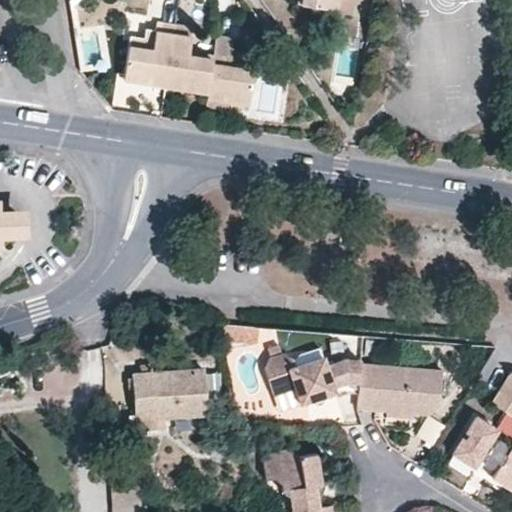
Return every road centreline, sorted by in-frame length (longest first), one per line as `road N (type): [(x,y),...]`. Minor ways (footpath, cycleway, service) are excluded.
road 1 (residential): [(186,148),(511,200)]
road 2 (unknown): [(92,287),(107,511)]
road 3 (residential): [(105,273),(143,238),(186,148)]
road 4 (residential): [(116,137),(105,273)]
